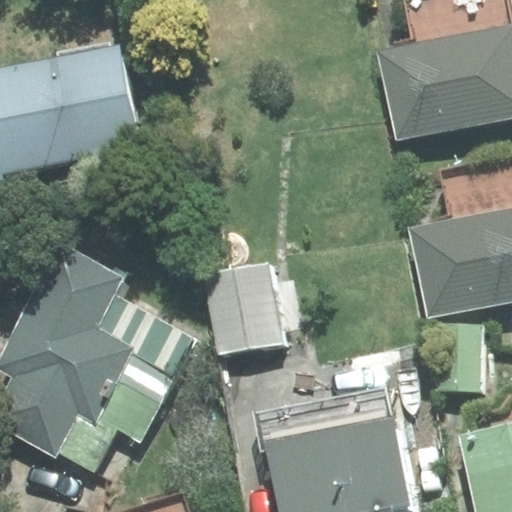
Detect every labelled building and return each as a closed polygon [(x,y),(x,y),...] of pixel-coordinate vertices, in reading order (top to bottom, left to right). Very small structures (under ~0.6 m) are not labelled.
[(511,0),(411,0),(420,47),(386,54),(402,143),(511,121),(511,0)] [(131,51),(0,75),(0,187),(8,186),(7,176),(150,149),(131,51)] [(455,227),(416,235),(433,321),(511,305),(511,162),(445,175),(455,227)] [(21,380),(0,419),(0,427),(60,461),(63,455),(121,487),(165,407),(146,396),(176,342),(116,310),(130,282),(70,248),(2,371),(21,380)] [(277,270),(210,279),(223,357),(289,347),(277,270)] [(441,329),(439,392),(484,395),(486,330),(441,329)] [(408,423),(419,478),(447,472),(442,447),(436,447),(431,419),(408,423)] [(275,446),(288,511),(420,511),(421,511),(402,421),(275,446)] [(511,511),(511,433),(467,442),(481,511),(511,511)]
